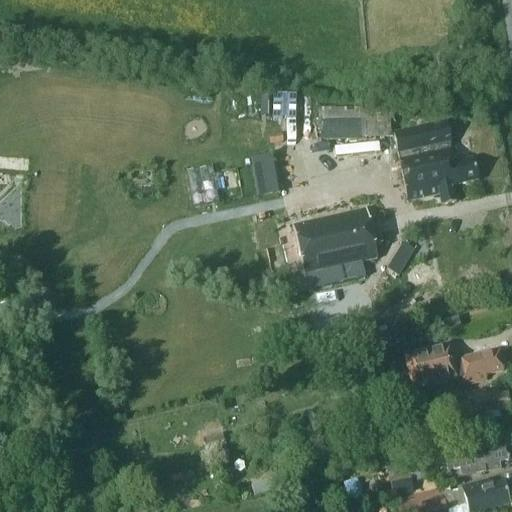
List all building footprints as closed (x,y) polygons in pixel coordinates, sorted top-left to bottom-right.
[(261,134),(276,135),(276,92),(262,92),(261,134)] [(393,136),(393,108),(324,107),(324,136),(393,136)] [(447,122),(408,131),(394,134),(395,139),(398,157),(452,145),(447,122)] [(453,145),(452,145),(398,157),(408,203),(439,197),(441,206),(457,203),(454,187),(479,182),(474,159),(456,162),(453,145)] [(261,197),(283,192),(274,154),(253,159),(261,197)] [(366,209),(293,226),(305,277),(378,260),(366,209)] [(404,275),(418,249),(405,243),(391,269),(404,275)] [(74,244),(54,248),(64,310),(85,307),(74,244)] [(318,309),(362,295),(358,283),(315,297),(318,309)] [(461,329),(458,319),(444,322),(447,332),(461,329)] [(503,372),(499,351),(458,361),(459,366),(455,367),(450,346),(406,356),(413,390),(423,387),(423,389),(458,381),(458,379),(462,378),(464,387),(487,381),(486,376),(503,372)] [(340,372),(324,376),(328,390),(343,385),(340,372)] [(440,411),(463,405),(467,404),(469,422),(477,421),(501,419),(501,413),(510,412),(508,396),(499,397),(498,391),(461,395),(460,393),(437,399),(440,411)] [(469,443),(468,433),(450,436),(452,446),(469,443)] [(207,454),(225,450),(222,435),(204,440),(207,454)] [(501,447),(499,441),(468,448),(468,450),(446,455),(450,470),(460,468),(471,465),(473,475),(501,469),(500,463),(509,461),(505,446),(501,447)] [(436,443),(408,450),(411,459),(439,451),(436,443)] [(424,469),(421,459),(390,468),(393,478),(424,469)] [(471,465),(460,468),(462,478),(473,475),(471,465)] [(280,491),(277,480),(252,487),(255,498),(280,491)] [(409,480),(390,485),(393,496),(412,492),(409,480)] [(492,487),(490,482),(463,490),(468,511),(480,511),(510,504),(504,484),(492,487)] [(343,505),(338,486),(323,490),(329,509),(343,505)] [(448,511),(443,491),(396,503),(398,511),(448,511)]
